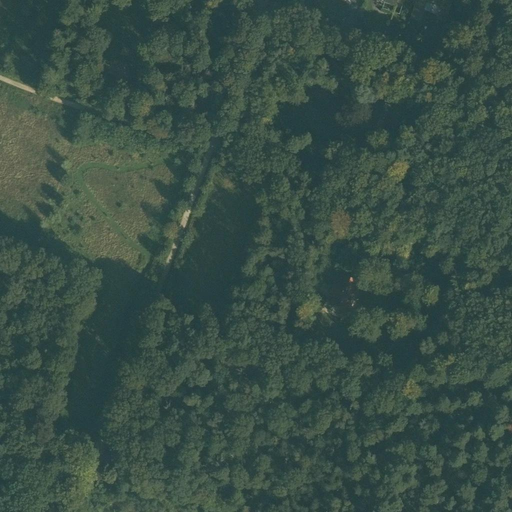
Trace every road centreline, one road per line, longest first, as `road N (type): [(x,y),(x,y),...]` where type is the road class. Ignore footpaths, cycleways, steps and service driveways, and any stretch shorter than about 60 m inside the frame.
road 1 (track): [(0,73),(511,258)]
road 2 (track): [(254,2),(80,511)]
road 3 (residential): [(446,67),(254,2)]
road 4 (track): [(98,455),(257,511)]
